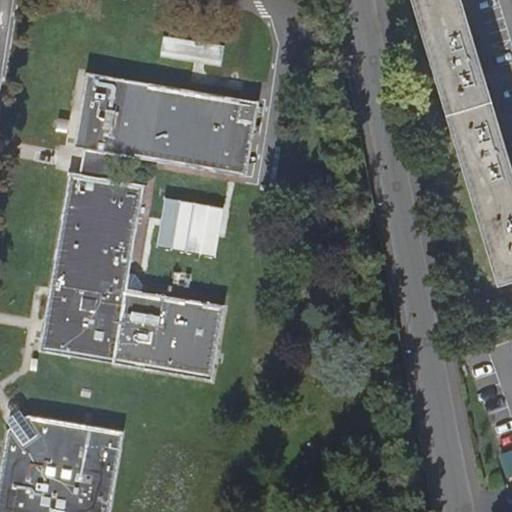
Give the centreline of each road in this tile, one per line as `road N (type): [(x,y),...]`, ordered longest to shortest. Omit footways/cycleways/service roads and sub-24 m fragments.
road 1 (residential): [(358,0),(458,511)]
road 2 (residential): [(260,182),(273,117),(277,5),(242,0)]
